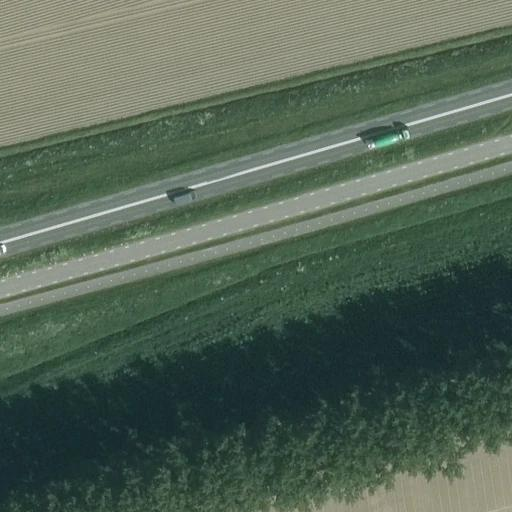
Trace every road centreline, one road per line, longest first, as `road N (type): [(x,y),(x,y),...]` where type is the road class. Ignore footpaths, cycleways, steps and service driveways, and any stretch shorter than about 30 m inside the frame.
road 1 (primary): [(511,94),(0,244)]
road 2 (unclassified): [(0,289),(511,141)]
road 3 (unclassified): [(511,354),(0,500)]
